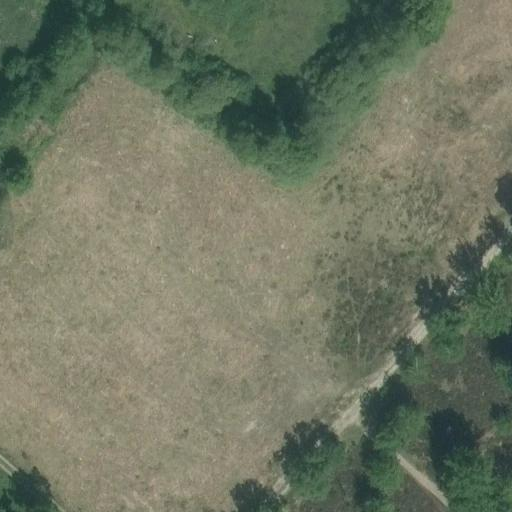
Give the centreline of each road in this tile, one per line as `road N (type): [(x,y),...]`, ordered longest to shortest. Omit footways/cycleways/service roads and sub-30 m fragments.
road 1 (track): [(352,421),(511,236)]
road 2 (track): [(460,511),(352,421)]
road 3 (track): [(273,511),(352,421)]
